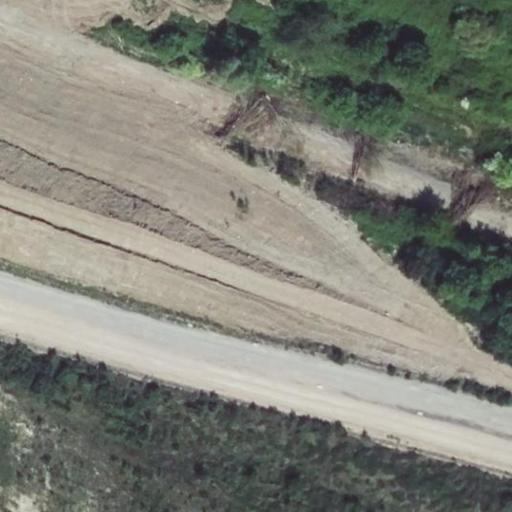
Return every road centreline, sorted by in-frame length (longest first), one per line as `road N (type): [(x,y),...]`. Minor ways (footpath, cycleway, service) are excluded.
road 1 (track): [(511,241),(433,206),(319,173),(0,31)]
road 2 (track): [(511,440),(0,305)]
